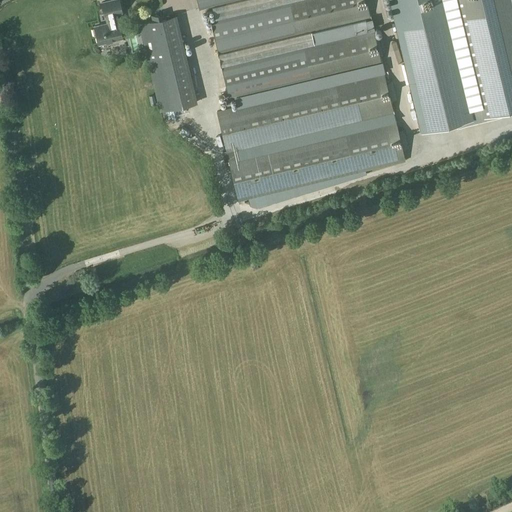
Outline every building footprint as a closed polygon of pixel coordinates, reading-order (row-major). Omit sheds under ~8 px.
[(116,21),(115,13),(121,12),(118,0),(112,0),(101,2),(104,15),(105,15),(107,23),(94,26),(95,28),(92,28),(94,35),(96,34),(98,43),(110,40),(111,44),(118,42),(117,38),(121,38),(117,21),(116,21)] [(196,0),(198,9),(235,0),(196,0)] [(218,52),(370,17),(366,0),(296,0),(210,21),(218,52)] [(457,128),(480,122),(476,108),(470,109),(443,0),(391,0),(423,131),(456,124),(457,128)] [(511,23),(506,0),(456,0),(482,106),(476,108),(480,122),(493,118),(490,110),(511,104),(511,23)] [(160,111),(194,103),(174,15),(139,23),(160,111)] [(373,29),(370,17),(310,31),(313,44),(221,66),(229,98),(381,61),(373,29)] [(122,35),(126,52),(136,50),(132,33),(122,35)] [(227,149),(393,110),(383,71),(218,111),(227,149)] [(239,199),(405,159),(395,121),(229,161),(239,199)]
